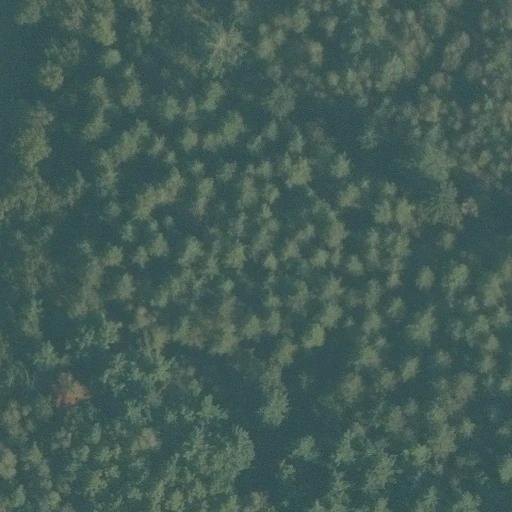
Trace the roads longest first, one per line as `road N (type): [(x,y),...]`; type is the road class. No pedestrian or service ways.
road 1 (track): [(3,275),(511,499)]
road 2 (track): [(59,0),(7,255)]
